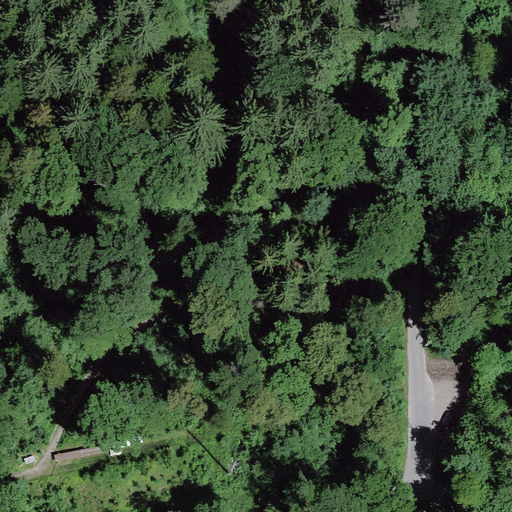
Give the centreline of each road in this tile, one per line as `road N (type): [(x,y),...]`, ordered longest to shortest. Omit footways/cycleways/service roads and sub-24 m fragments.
road 1 (residential): [(404,511),(415,498),(424,417),(408,142)]
road 2 (unclassified): [(416,0),(408,142)]
